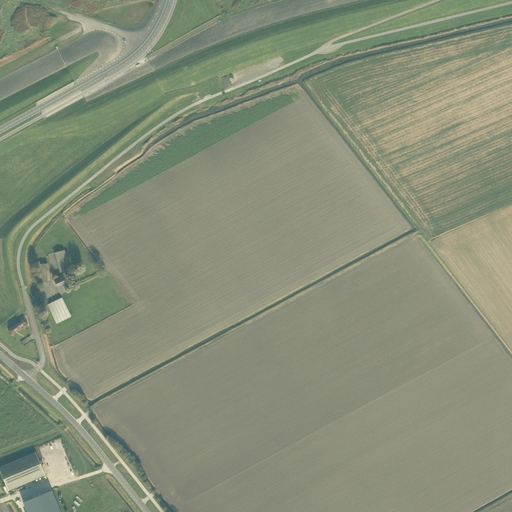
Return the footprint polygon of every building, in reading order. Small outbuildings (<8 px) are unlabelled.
[(94,186),(102,181),(99,177),(91,182),(94,186)] [(54,253),(59,273),(69,270),(64,251),(54,253)] [(37,265),(39,283),(50,282),(47,264),(37,265)] [(68,291),(68,289),(72,287),(67,275),(62,277),(62,275),(53,279),(60,295),(68,291)] [(46,305),(56,324),(70,316),(61,297),(46,305)] [(27,324),(22,317),(14,323),(15,325),(7,331),(11,336),(27,324)] [(0,467),(0,473),(8,491),(45,475),(35,452),(0,467)] [(60,511),(52,491),(47,493),(42,495),(32,499),(33,499),(28,501),(26,501),(26,502),(24,503),(24,502),(23,503),(27,511),(60,511)]
